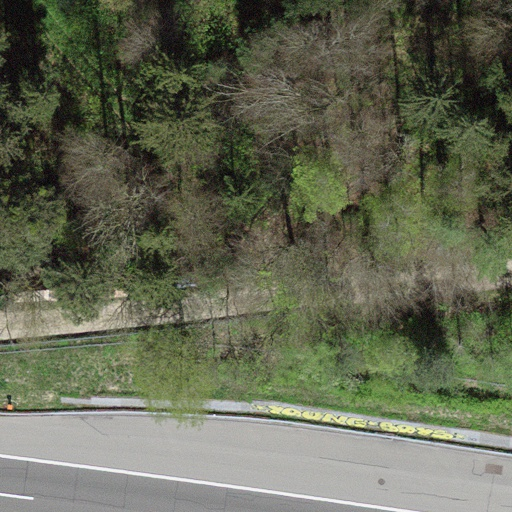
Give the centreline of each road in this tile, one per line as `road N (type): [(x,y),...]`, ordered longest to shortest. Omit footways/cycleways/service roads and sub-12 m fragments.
road 1 (track): [(511,273),(25,328)]
road 2 (motorway): [(129,511),(0,495)]
